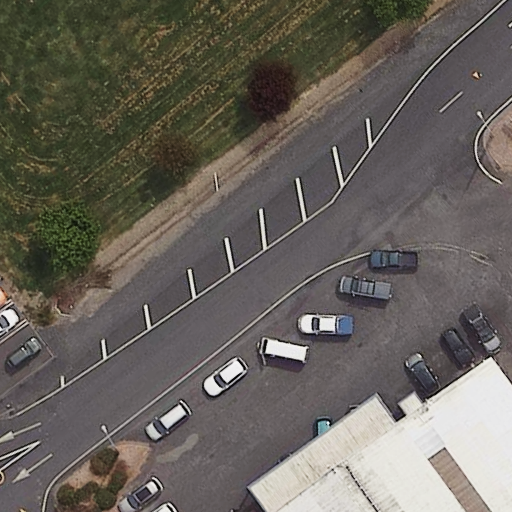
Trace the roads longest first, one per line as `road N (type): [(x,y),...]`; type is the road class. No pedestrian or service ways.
road 1 (tertiary): [(419,158),(366,213),(0,493)]
road 2 (tertiary): [(419,158),(511,46)]
